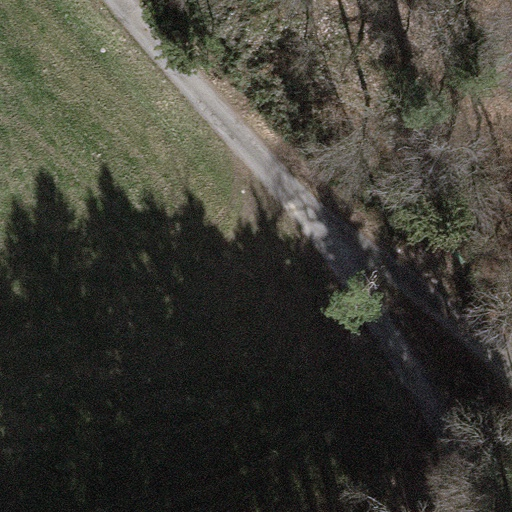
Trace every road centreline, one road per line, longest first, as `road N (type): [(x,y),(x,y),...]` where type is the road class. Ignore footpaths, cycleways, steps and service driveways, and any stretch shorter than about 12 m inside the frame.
road 1 (track): [(497,511),(447,410),(308,221),(119,0)]
road 2 (track): [(308,221),(511,366)]
